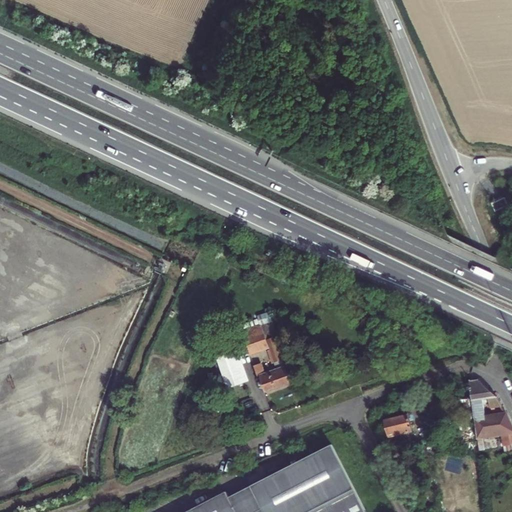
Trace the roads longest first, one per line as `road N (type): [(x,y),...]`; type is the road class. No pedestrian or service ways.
road 1 (motorway): [(511,290),(0,52)]
road 2 (motorway): [(0,86),(511,324)]
road 3 (unclassified): [(348,406),(64,511)]
road 4 (residential): [(348,406),(456,364),(491,380),(511,410)]
road 5 (tertiary): [(451,171),(384,0)]
road 6 (tertiary): [(511,317),(451,171)]
